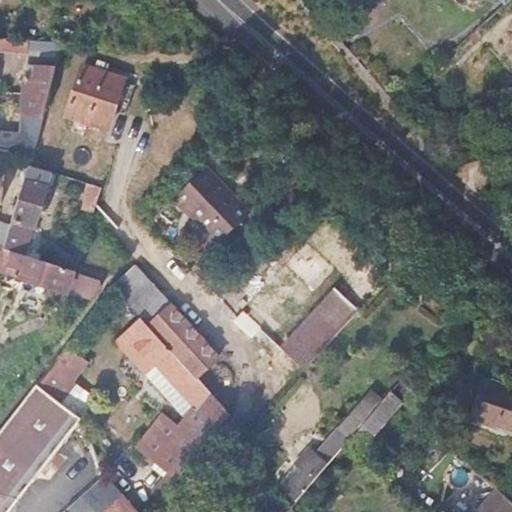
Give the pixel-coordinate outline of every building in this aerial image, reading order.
[(0,149),(33,153),(62,42),(45,40),(22,39),(0,36),(0,47),(28,51),(26,66),(39,68),(38,80),(25,79),(21,135),(0,132),(0,149)] [(124,79),(83,66),(66,115),(107,128),(124,79)] [(12,219),(3,249),(25,255),(35,220),(51,169),(30,162),(28,168),(12,219)] [(234,225),(250,211),(208,165),(174,194),(216,241),(219,239),(234,225)] [(85,193),(99,197),(103,186),(88,181),(85,193)] [(230,252),(219,239),(216,241),(198,257),(210,270),(230,252)] [(18,277),(68,291),(74,270),(49,262),(25,255),(3,249),(0,260),(0,284),(14,289),(18,277)] [(335,333),(390,275),(368,254),(311,313),(282,344),(238,302),(229,312),(283,366),(253,399),(265,410),(335,333)] [(170,347),(197,376),(219,357),(135,264),(121,276),(111,285),(128,302),(141,316),(170,347)] [(102,285),(100,277),(78,271),(74,270),(68,291),(92,298),(102,285)] [(104,324),(117,339),(141,316),(128,302),(104,324)] [(156,360),(169,373),(197,404),(211,391),(197,376),(170,347),(141,316),(117,339),(145,370),(156,360)] [(36,382),(79,414),(93,395),(72,377),(86,358),(67,343),(62,349),(36,382)] [(108,475),(143,511),(149,511),(165,498),(173,488),(219,430),(231,413),(211,391),(197,404),(169,373),(144,396),(158,414),(135,444),(137,447),(108,475)] [(0,511),(5,511),(5,510),(79,414),(36,382),(28,393),(0,428),(0,511)] [(511,386),(497,382),(484,421),(511,431),(511,386)] [(364,424),(386,400),(376,389),(317,451),(311,445),(297,460),(304,467),(285,487),(296,498),(298,495),(339,451),(351,439),(364,424)] [(407,402),(394,391),(392,394),(386,400),(364,424),(372,431),(389,413),(393,417),(407,402)] [(241,458),(230,468),(247,491),(260,482),(241,458)] [(304,467),(297,460),(278,481),(285,487),(304,467)] [(108,511),(124,497),(138,511),(143,511),(108,475),(66,511),(108,511)] [(511,511),(511,498),(501,489),(479,511),(511,511)] [(138,511),(124,497),(108,511),(138,511)]
